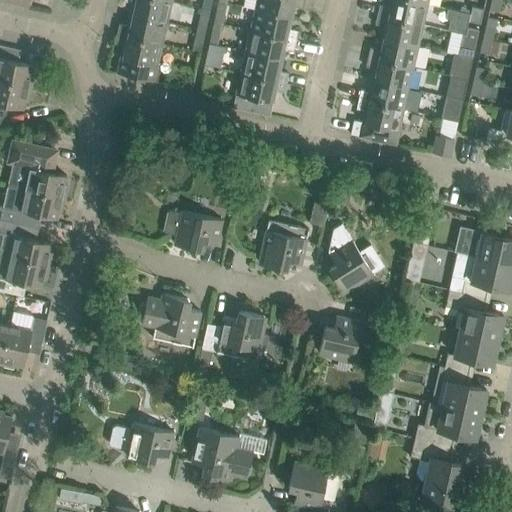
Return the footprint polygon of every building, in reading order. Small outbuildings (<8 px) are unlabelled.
[(132,3),(129,15),(166,24),(171,3),(159,0),(123,0),(124,1),(132,3)] [(244,0),(243,6),(255,8),(292,17),(294,6),(303,8),(304,0),(244,0)] [(379,5),(377,14),(422,25),(427,4),(411,0),(388,0),(387,7),(379,5)] [(500,0),(491,0),(489,9),(498,11),(500,0)] [(468,21),(479,23),(483,8),(471,6),(469,13),(470,13),(468,21)] [(216,7),(213,21),(221,23),(224,9),(216,7)] [(255,8),(250,29),(295,40),(297,30),(289,28),(292,17),(255,8)] [(456,10),(454,20),(468,23),(468,21),(470,13),(469,13),(456,10)] [(383,26),(380,37),(417,46),(422,25),(377,14),(375,24),(383,26)] [(118,24),(116,35),(161,45),(166,24),(129,15),(127,25),(118,24)] [(487,16),(483,37),(492,39),(497,18),(487,16)] [(200,17),(197,31),(205,32),(208,18),(200,17)] [(213,21),(210,35),(218,37),(221,23),(213,21)] [(457,55),(471,58),(478,29),(467,27),(465,35),(462,34),(457,55)] [(250,29),(245,50),(282,59),(285,48),(293,50),(295,40),(250,29)] [(197,31),(193,45),(201,46),(205,32),(197,31)] [(161,45),(116,35),(114,43),(122,45),(116,73),(153,81),(161,45)] [(369,47),(367,57),(413,67),(417,46),(380,37),(378,49),(369,47)] [(492,39),(483,37),(479,51),(488,53),(492,39)] [(208,42),(204,64),(220,68),(225,46),(216,44),(208,42)] [(13,61),(16,49),(0,45),(0,80),(31,87),(34,74),(31,73),(32,65),(13,61)] [(240,71),(286,82),(288,73),(279,71),(282,59),(245,50),(240,71)] [(452,54),(448,75),(450,75),(467,79),(471,58),(457,55),(452,54)] [(373,68),(371,79),(408,88),(413,67),(367,57),(365,66),(373,68)] [(485,68),(476,66),(473,79),(482,81),(485,68)] [(232,106),(232,107),(259,113),(269,115),(272,102),(275,90),(283,92),(286,82),(240,71),(232,106)] [(445,96),(462,100),(467,79),(450,75),(445,96)] [(360,89),(358,99),(403,109),(408,88),(371,79),(368,91),(360,89)] [(479,96),(482,81),(473,79),(470,94),(479,96)] [(0,103),(11,106),(23,109),(24,100),(28,101),(31,87),(0,80),(0,103)] [(445,96),(440,117),(457,121),(462,100),(445,96)] [(353,119),(350,133),(395,144),(403,109),(358,99),(356,108),(364,110),(361,121),(353,119)] [(488,127),(485,140),(511,146),(511,110),(504,108),(499,130),(488,127)] [(431,152),(449,156),(453,138),(435,135),(431,152)] [(9,185),(64,197),(67,184),(64,183),(66,175),(46,170),(49,157),(45,156),(46,148),(19,141),(17,150),(11,149),(7,162),(14,164),(9,185)] [(223,170),(217,185),(232,190),(238,175),(223,170)] [(340,181),(335,201),(348,204),(352,184),(340,181)] [(0,205),(0,218),(34,226),(37,214),(56,218),(58,210),(61,211),(64,197),(9,185),(4,207),(0,205)] [(404,214),(408,200),(387,195),(383,209),(404,214)] [(312,200),(306,222),(319,225),(324,203),(312,200)] [(216,245),(217,241),(222,219),(181,210),(181,212),(170,210),(167,212),(163,229),(165,232),(176,235),(174,241),(174,242),(176,245),(199,250),(202,248),(203,242),(216,245)] [(456,247),(455,251),(457,251),(476,256),(511,264),(511,238),(504,237),(499,236),(502,223),(478,217),(475,231),(461,227),(456,248),(456,247)] [(31,239),(34,226),(0,218),(0,254),(49,266),(52,252),(49,251),(51,243),(42,241),(31,239)] [(268,219),(263,241),(259,261),(260,264),(283,269),(286,267),(287,261),(300,264),(305,241),(308,228),(268,219)] [(359,251),(341,223),(333,228),(328,251),(336,264),(330,267),(329,271),(342,290),(345,291),(373,273),(372,272),(383,265),(370,244),(359,251)] [(464,278),(461,291),(485,297),(488,284),(509,289),(511,274),(511,264),(476,256),(457,251),(451,275),(464,278)] [(46,279),(49,266),(0,254),(0,290),(18,295),(21,282),(41,287),(43,279),(46,279)] [(404,283),(401,296),(415,299),(417,286),(404,283)] [(485,297),(461,291),(448,289),(445,305),(464,310),(459,330),(497,339),(503,315),(482,310),(485,297)] [(138,308),(138,312),(139,315),(142,316),(141,323),(155,326),(152,337),(192,346),(200,311),(188,308),(189,302),(187,298),(164,293),(162,295),(161,299),(147,296),(145,303),(142,302),(139,305),(138,308)] [(212,350),(256,360),(259,347),(263,348),(265,347),(267,337),(266,335),(262,334),(265,318),(263,316),(241,311),(238,312),(236,319),(224,316),(221,326),(207,323),(202,348),(212,350)] [(367,337),(370,323),(336,315),(333,328),(326,326),(323,328),(318,351),(320,354),(352,361),(358,335),(367,337)] [(27,346),(40,348),(46,319),(34,317),(31,329),(9,324),(0,363),(14,367),(15,363),(23,365),(27,346)] [(395,317),(393,329),(405,332),(408,320),(395,317)] [(0,363),(9,324),(0,322),(0,363)] [(447,352),(444,366),(468,371),(471,358),(492,363),(497,339),(459,330),(454,354),(447,352)] [(212,350),(202,348),(199,362),(209,364),(212,350)] [(137,357),(101,349),(99,361),(98,362),(133,371),(137,357)] [(389,353),(386,365),(397,367),(399,355),(389,353)] [(448,381),(442,404),(480,413),(486,389),(465,384),(468,371),(444,366),(441,379),(448,381)] [(207,396),(191,392),(186,416),(201,419),(207,396)] [(414,437),(427,440),(451,445),(454,432),(475,437),(480,413),(442,404),(431,402),(428,401),(423,425),(417,423),(414,437)] [(0,465),(0,476),(10,479),(19,438),(7,436),(12,416),(3,414),(4,411),(0,410),(0,451),(3,452),(0,465)] [(150,462),(153,460),(155,454),(167,457),(173,431),(133,422),(132,428),(116,425),(112,427),(109,442),(111,446),(127,449),(126,454),(128,457),(150,462)] [(365,442),(369,425),(354,422),(350,439),(365,442)] [(199,427),(191,462),(203,465),(202,471),(204,474),(227,479),(229,477),(230,474),(246,477),(253,450),(263,452),(266,439),(240,433),(239,436),(199,427)] [(425,482),(421,499),(450,506),(460,463),(447,460),(451,445),(427,440),(414,437),(409,456),(420,458),(417,473),(417,474),(417,475),(417,476),(418,477),(418,478),(419,479),(421,480),(422,481),(423,482),(425,482)] [(288,485),(290,488),(296,490),(293,502),(319,508),(321,497),(333,499),(339,474),(327,471),(328,468),(296,461),(293,463),(288,485)] [(372,482),(360,490),(361,492),(368,502),(371,507),(383,500),(372,482)]
